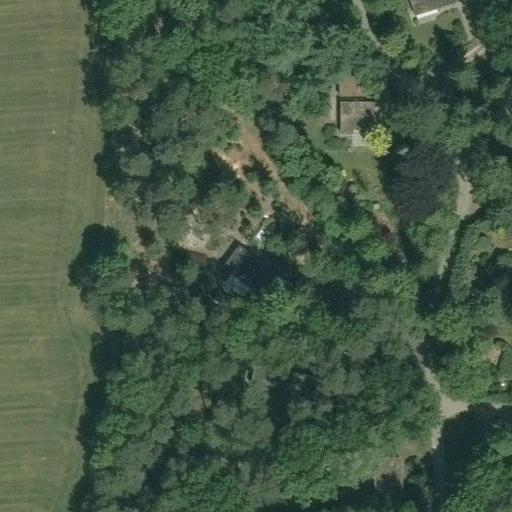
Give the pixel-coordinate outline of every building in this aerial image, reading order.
[(453,0),(409,0),(413,10),(425,6),(427,14),(455,5),(453,0)] [(341,81),(342,101),(363,101),(363,81),(341,81)] [(352,136),(352,131),(382,131),(381,105),(341,105),(342,136),(352,136)] [(262,266),(238,249),(223,271),(261,297),(275,276),(286,284),(293,274),(268,257),(262,266)] [(250,386),(260,387),(257,407),(302,415),(306,392),(315,394),(317,381),(296,377),(294,387),(274,384),(276,370),(254,367),(250,386)] [(393,448),(393,435),(377,435),(377,448),(393,448)] [(375,474),(376,505),(402,503),(400,462),(380,463),(380,474),(375,474)]
